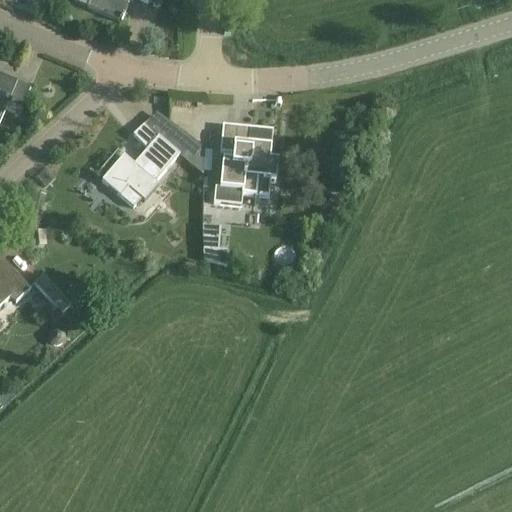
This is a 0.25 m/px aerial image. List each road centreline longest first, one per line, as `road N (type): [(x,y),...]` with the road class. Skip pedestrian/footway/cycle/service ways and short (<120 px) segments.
road 1 (unclassified): [(511,25),(307,79),(211,76)]
road 2 (residential): [(0,185),(129,70)]
road 3 (residential): [(129,70),(0,19)]
